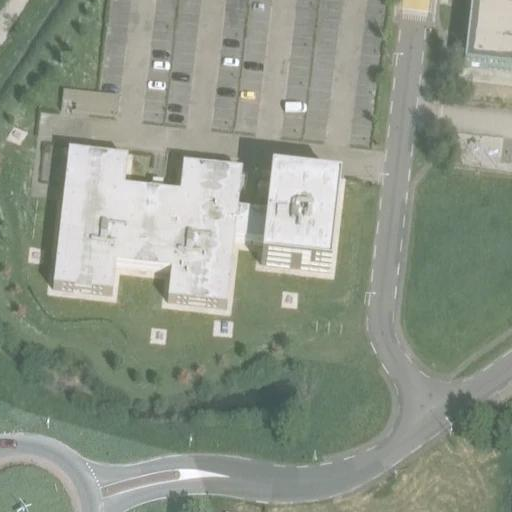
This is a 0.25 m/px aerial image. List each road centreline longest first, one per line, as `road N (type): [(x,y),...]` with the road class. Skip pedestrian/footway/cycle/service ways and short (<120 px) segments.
road 1 (unclassified): [(415,0),(379,323),(384,349),(433,418)]
road 2 (unclassified): [(90,496),(201,473),(318,483),(355,471),(433,418)]
